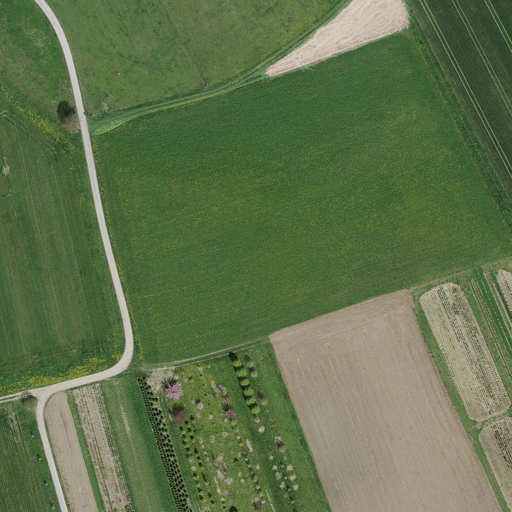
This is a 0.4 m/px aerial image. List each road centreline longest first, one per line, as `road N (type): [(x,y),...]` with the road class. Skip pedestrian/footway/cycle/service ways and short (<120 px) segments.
road 1 (track): [(34,0),(68,62),(130,343),(123,367),(42,398),(38,415),(65,511)]
road 2 (track): [(349,0),(249,77),(82,134)]
